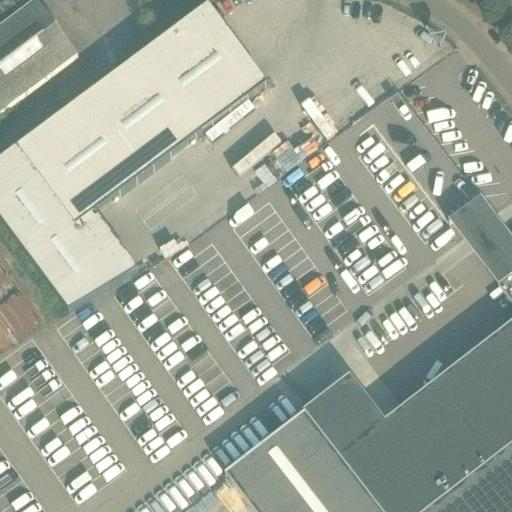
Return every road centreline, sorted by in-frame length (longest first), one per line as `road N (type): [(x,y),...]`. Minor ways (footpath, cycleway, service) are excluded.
road 1 (unknown): [(318,0),(283,93),(256,128),(113,238)]
road 2 (unknown): [(340,343),(112,511)]
road 3 (unknown): [(340,343),(369,379),(403,371),(487,305),(483,286),(458,256)]
road 4 (unknown): [(107,0),(112,56),(17,134)]
road 5 (unknown): [(458,256),(340,343)]
road 6 (unclassified): [(511,99),(435,13),(413,0)]
